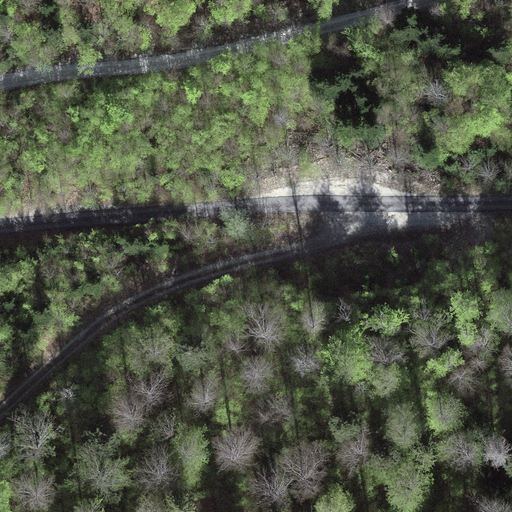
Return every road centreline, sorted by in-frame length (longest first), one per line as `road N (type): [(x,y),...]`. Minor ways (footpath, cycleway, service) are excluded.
road 1 (unclassified): [(0,223),(212,206),(511,200)]
road 2 (track): [(450,201),(365,234),(221,268),(139,298),(92,327),(0,411)]
road 3 (track): [(0,81),(170,60),(423,0)]
